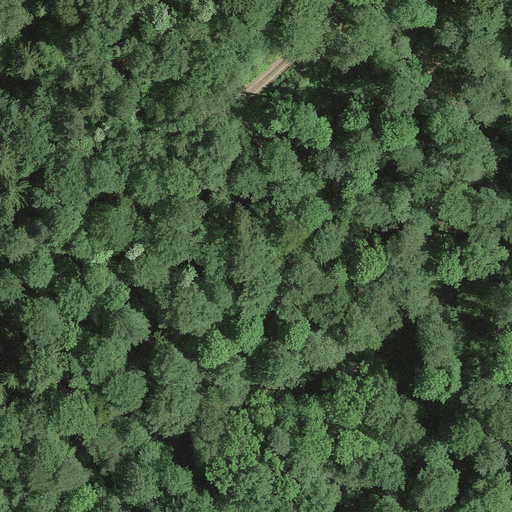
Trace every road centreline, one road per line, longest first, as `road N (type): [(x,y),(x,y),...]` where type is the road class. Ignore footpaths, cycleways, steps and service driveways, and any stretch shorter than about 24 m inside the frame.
road 1 (track): [(32,511),(511,265)]
road 2 (track): [(0,57),(34,106),(77,131),(113,141),(167,139),(270,81),(358,0)]
